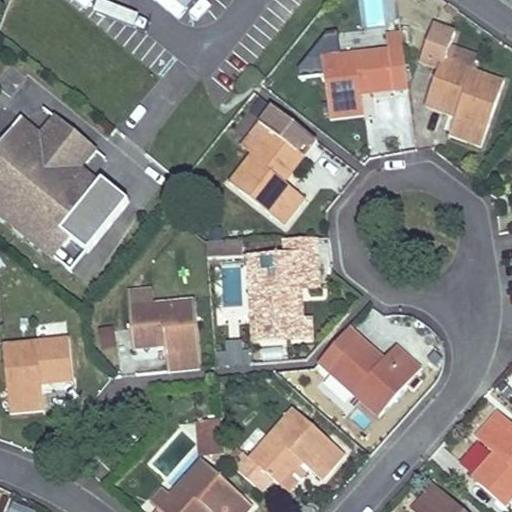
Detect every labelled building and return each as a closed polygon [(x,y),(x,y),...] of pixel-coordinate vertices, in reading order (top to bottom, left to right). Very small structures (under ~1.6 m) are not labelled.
[(357,0),(362,31),(399,25),(395,0),(357,0)] [(439,68),(427,101),(457,112),(455,117),(448,136),(481,147),(504,82),(446,61),(455,34),(434,26),(420,62),(439,68)] [(402,34),(387,36),(388,50),(404,48),(402,34)] [(364,35),(343,35),(344,53),(364,53),(364,35)] [(323,59),(331,121),(365,117),(362,97),(361,91),(409,85),(404,48),(388,50),(323,59)] [(409,85),(361,91),(362,97),(409,91),(409,85)] [(398,150),(412,149),(409,95),(382,96),(383,130),(397,130),(398,150)] [(427,101),(425,106),(455,117),(457,112),(427,101)] [(270,132),(252,155),(229,184),(284,226),(305,199),(285,184),(281,180),(300,155),(305,159),(318,143),(274,108),(261,124),(270,132)] [(88,256),(129,205),(103,184),(93,195),(64,171),(71,162),(88,163),(96,152),(54,118),(40,136),(43,152),(16,130),(0,149),(0,196),(9,204),(0,214),(0,217),(46,255),(56,242),(65,250),(71,242),(88,256)] [(16,130),(43,152),(40,136),(22,122),(16,130)] [(243,147),(252,155),(270,132),(261,124),(260,124),(243,147)] [(305,159),(300,155),(281,180),(285,184),(305,159)] [(0,214),(9,204),(0,196),(0,214)] [(282,257),(250,258),(253,342),(303,340),(303,318),(301,290),(320,289),(317,240),(281,241),(282,257)] [(207,243),(208,260),(241,258),(240,241),(207,243)] [(72,276),(88,256),(71,242),(65,250),(56,242),(46,255),(72,276)] [(195,301),(129,307),(133,346),(165,343),(165,349),(168,373),(202,370),(195,301)] [(312,339),(311,318),(303,318),(303,340),(312,339)] [(4,346),(10,415),(45,411),(42,387),(42,381),(73,378),(69,339),(4,346)] [(383,362),(359,341),(355,345),(379,366),(383,362)] [(165,349),(165,343),(133,346),(133,352),(165,349)] [(331,373),(380,417),(422,370),(396,347),(383,362),(379,366),(355,345),(331,373)] [(74,384),(73,378),(42,381),(42,387),(74,384)] [(294,410),(250,459),(244,455),(233,468),(261,493),(273,480),(278,485),(299,461),(304,465),(323,482),(345,456),(294,410)] [(511,424),(499,413),(476,439),(494,455),(498,459),(477,483),(506,509),(511,501),(511,424)] [(207,422),(211,458),(225,456),(222,420),(207,422)] [(207,422),(197,423),(201,459),(211,458),(207,422)] [(477,483),(498,459),(494,455),(473,479),(477,483)] [(201,461),(171,495),(157,510),(158,510),(159,511),(207,511),(208,511),(248,511),(253,507),(201,461)] [(304,465),(299,461),(278,485),(283,489),(304,465)] [(464,511),(434,485),(411,511),(412,511),(464,511)] [(163,488),(150,503),(157,510),(171,495),(163,488)]
